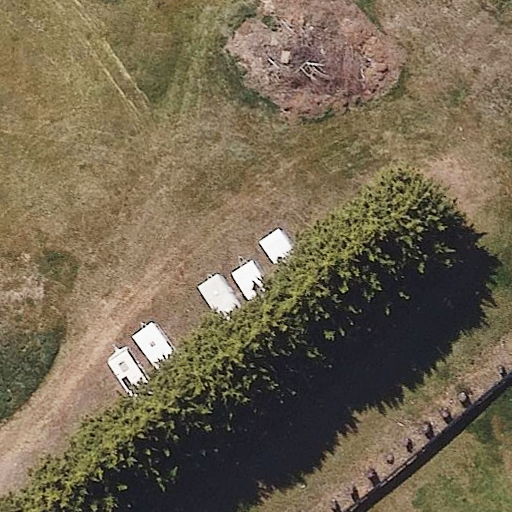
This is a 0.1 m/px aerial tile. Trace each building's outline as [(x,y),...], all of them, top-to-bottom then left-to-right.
[(218,284),(197,306),(230,337),(251,315),(218,284)] [(156,350),(138,370),(167,397),(186,377),(156,350)] [(118,360),(70,400),(101,437),(149,396),(118,360)] [(73,416),(52,430),(80,472),(102,457),(73,416)] [(45,462),(14,464),(17,504),(48,501),(45,462)]
